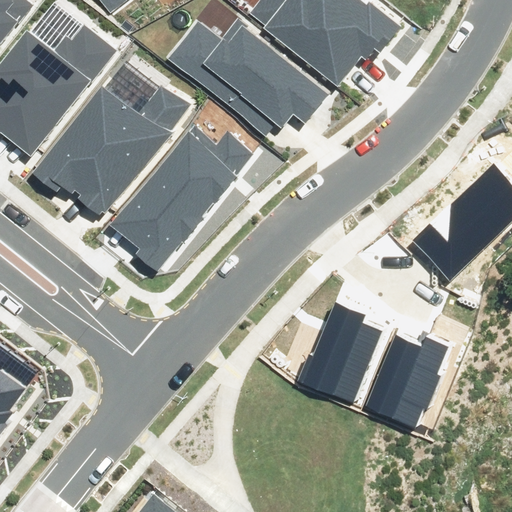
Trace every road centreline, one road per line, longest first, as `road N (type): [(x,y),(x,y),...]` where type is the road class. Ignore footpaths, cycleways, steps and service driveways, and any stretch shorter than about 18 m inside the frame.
road 1 (residential): [(173,358),(288,230),(410,135),(496,0)]
road 2 (residential): [(0,218),(173,358)]
road 3 (residential): [(137,397),(0,285)]
road 4 (residential): [(49,511),(137,397)]
